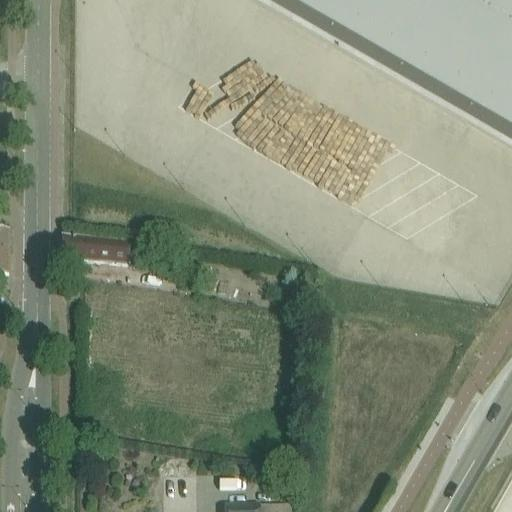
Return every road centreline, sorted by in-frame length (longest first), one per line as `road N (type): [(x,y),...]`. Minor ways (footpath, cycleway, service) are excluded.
road 1 (unclassified): [(35,348),(38,0)]
road 2 (unclassified): [(35,348),(21,393),(14,511)]
road 3 (unclassified): [(39,511),(35,348)]
